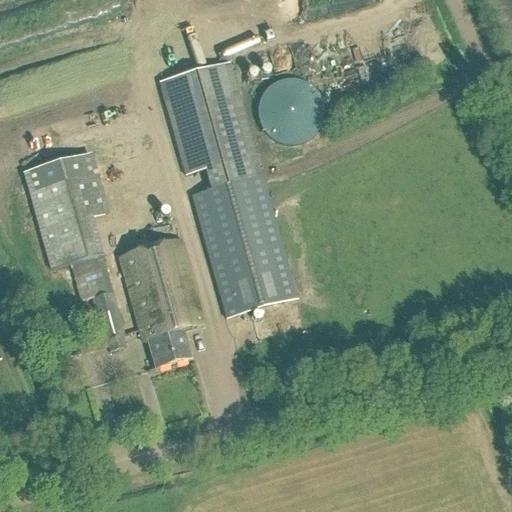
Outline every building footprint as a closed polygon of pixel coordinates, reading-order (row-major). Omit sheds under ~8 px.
[(511,44),(493,0),(462,0),(499,89),(511,83),(511,82),(508,73),(511,71),(511,44)] [(228,68),(158,87),(184,178),(184,179),(201,173),(203,173),(209,194),(207,194),(191,198),(191,200),(225,322),(293,303),(294,303),(260,181),(228,68)] [(277,148),(288,150),(299,149),(309,145),(317,138),(322,128),(324,117),(322,106),(317,97),(309,89),(299,85),(288,84),(277,86),(268,92),(261,101),(258,111),(258,122),(261,133),(268,141),(277,148)] [(511,89),(489,100),(506,137),(511,134),(511,89)] [(108,356),(127,351),(92,224),(110,218),(92,159),(23,178),(50,274),(70,269),(80,306),(91,303),(103,347),(105,346),(108,356)] [(190,364),(182,337),(202,331),(178,245),(118,262),(143,347),(147,345),(155,374),(190,364)] [(74,322),(81,320),(77,306),(60,310),(68,339),(78,337),(74,322)] [(72,342),(46,350),(49,361),(75,353),(72,342)]
